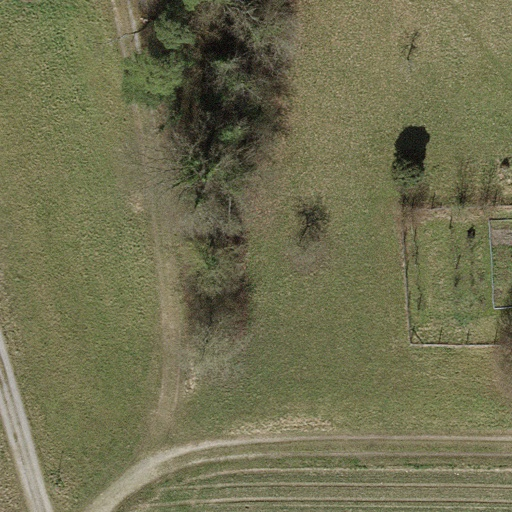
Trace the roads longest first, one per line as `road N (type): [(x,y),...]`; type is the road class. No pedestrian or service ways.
road 1 (track): [(150,480),(174,397),(182,307),(173,219),(124,0)]
road 2 (track): [(115,511),(150,480),(212,462),(511,458)]
road 3 (track): [(47,511),(0,351)]
